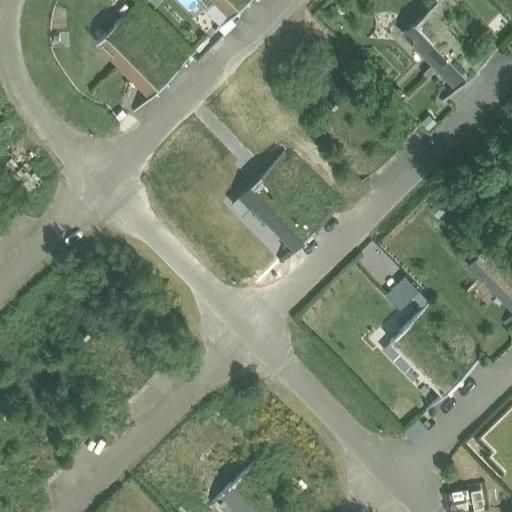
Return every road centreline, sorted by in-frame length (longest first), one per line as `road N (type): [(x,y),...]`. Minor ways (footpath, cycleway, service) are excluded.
road 1 (unclassified): [(511,72),(244,335)]
road 2 (unclassified): [(98,179),(291,0)]
road 3 (unclassified): [(244,335),(63,511)]
road 4 (unclassified): [(98,179),(244,335)]
road 5 (unclassified): [(244,335),(398,481)]
road 6 (unclassified): [(14,0),(13,71),(98,179)]
road 7 (unclassified): [(511,369),(398,481)]
road 8 (unclassified): [(98,179),(0,276)]
